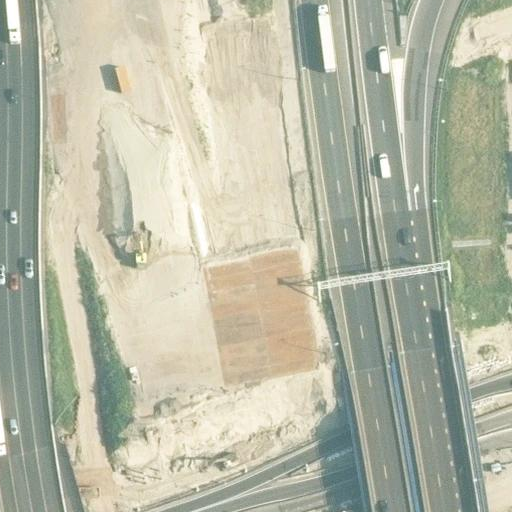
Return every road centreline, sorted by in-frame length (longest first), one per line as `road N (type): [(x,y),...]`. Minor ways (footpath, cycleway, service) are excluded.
road 1 (motorway): [(329,511),(205,0)]
road 2 (motorway): [(0,11),(179,318)]
road 3 (motorway): [(420,511),(375,221)]
road 4 (secondary): [(511,428),(260,511)]
road 5 (motorway): [(375,221),(432,0)]
road 6 (motorway): [(375,221),(351,0)]
road 7 (motorway): [(179,318),(229,511)]
road 8 (motorway): [(92,0),(145,180)]
road 9 (motorway): [(119,0),(145,180)]
road 10 (motorway): [(145,180),(179,318)]
